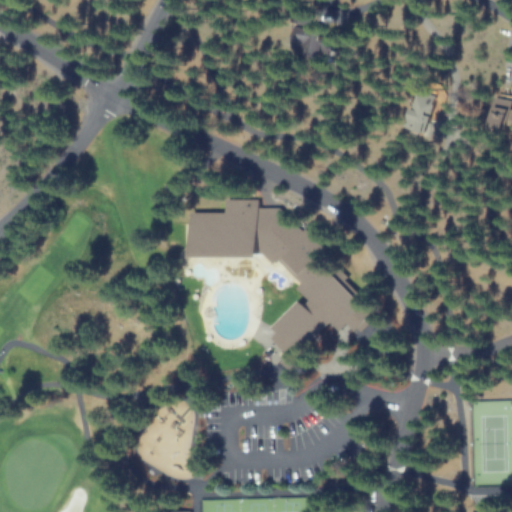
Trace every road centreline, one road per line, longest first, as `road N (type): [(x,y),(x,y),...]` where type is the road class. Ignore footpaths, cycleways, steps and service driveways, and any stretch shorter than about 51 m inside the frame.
road 1 (residential): [(0,26),(111,97),(329,204),(366,235),(409,309),(419,358),(378,511)]
road 2 (residential): [(168,0),(111,97),(0,230)]
